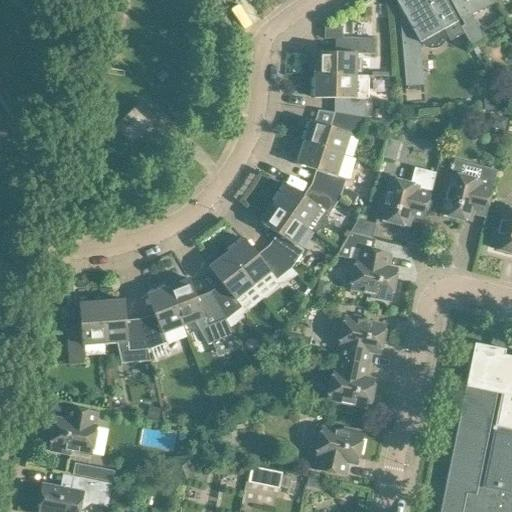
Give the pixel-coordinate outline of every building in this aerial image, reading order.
[(395,0),(399,6),(405,87),(423,85),(420,43),(444,30),(451,42),(465,34),(461,27),(445,0),(395,0)] [(450,0),(465,26),(461,28),(465,34),(472,47),(485,40),(472,15),(497,3),(495,0),(450,0)] [(324,27),(324,39),(335,39),(343,39),(343,27),(324,27)] [(315,53),(314,76),(356,76),(356,73),(356,55),(374,55),(374,40),(343,39),(335,39),(335,40),(340,41),(340,53),(335,53),(315,53)] [(314,76),(314,99),(334,99),(340,99),(339,114),(365,119),(366,98),(369,98),(369,77),(356,76),(314,76)] [(498,96),(485,97),(485,110),(498,109),(498,96)] [(115,128),(131,144),(136,141),(140,137),(144,133),(148,129),(152,125),(155,120),(139,104),(115,128)] [(311,121),(304,143),(343,156),(350,135),(359,138),(365,119),(339,114),(334,113),(334,114),(339,115),(335,129),(330,128),(311,121)] [(490,115),(488,120),(492,128),(506,132),(509,119),(490,115)] [(304,143),(297,165),(316,171),(321,173),(316,187),(311,185),(316,188),(340,199),(346,179),(349,178),(355,160),(343,156),(304,143)] [(376,219),(406,227),(409,227),(410,225),(411,219),(424,222),(436,174),(415,168),(410,185),(390,180),(384,201),(381,200),(376,219)] [(464,221),(468,222),(471,222),(471,220),(473,214),(486,217),(493,186),(480,183),(481,182),(448,174),(443,193),(447,194),(442,215),(464,221)] [(287,185),(274,204),(308,228),(316,233),(318,230),(329,228),(327,218),(340,199),(316,188),(308,200),(303,197),(287,185)] [(346,190),(341,199),(354,206),(359,197),(346,190)] [(274,204),(261,223),(277,234),(282,237),(273,250),(269,246),(269,247),(273,250),(292,268),(304,251),(295,245),(308,228),(274,204)] [(511,253),(511,210),(504,208),(498,229),(495,228),(490,248),(511,253)] [(351,233),(372,239),(376,225),(358,220),(351,233)] [(375,239),(372,239),(351,233),(338,256),(349,257),(352,246),(360,248),(357,261),(356,261),(350,290),(371,295),(371,298),(391,302),(396,276),(397,272),(397,269),(389,268),(392,255),(373,251),(375,239)] [(245,240),(227,254),(253,286),(269,273),(276,281),(292,268),(273,250),(261,260),(257,255),(245,240)] [(227,254),(209,268),(222,284),(225,288),(213,297),(211,292),(210,293),(213,298),(226,320),(242,308),(236,300),(253,286),(227,254)] [(189,279),(168,288),(183,326),(195,322),(208,345),(212,343),(234,335),(235,335),(231,329),(226,320),(213,298),(199,303),(197,298),(189,279)] [(141,320),(140,320),(141,325),(147,351),(167,343),(163,334),(183,326),(168,288),(147,296),(154,315),(156,320),(142,325),(141,320)] [(125,301),(102,303),(105,344),(117,343),(121,363),(150,360),(147,351),(141,325),(126,326),(126,321),(125,301)] [(105,344),(102,303),(79,304),(81,330),(68,331),(68,325),(66,325),(69,365),(85,364),(83,346),(105,344)] [(381,349),(386,326),(345,317),(339,347),(340,347),(337,359),(369,366),(371,353),(377,354),(380,355),(380,352),(381,349)] [(282,333),(280,347),(293,349),(296,336),(282,333)] [(492,336),(490,347),(506,350),(508,339),(492,336)] [(506,351),(475,344),(440,511),(511,511),(511,357),(505,356),(506,351)] [(369,366),(337,359),(335,372),(334,371),(328,401),(369,409),(373,386),(374,382),(375,380),(372,379),(366,378),(369,366)] [(256,376),(247,383),(254,393),(264,387),(256,376)] [(218,390),(214,396),(215,400),(219,404),(224,403),(227,399),(227,394),(223,390),(218,390)] [(50,452),(70,455),(70,452),(91,456),(97,426),(96,426),(98,413),(67,407),(64,420),(56,418),(50,452)] [(150,408),(147,418),(159,421),(161,411),(150,408)] [(349,464),(354,465),(357,465),(357,463),(358,459),(364,433),(344,429),(343,432),(322,428),(316,457),(317,457),(314,470),(346,477),(349,464)] [(230,429),(215,432),(218,449),(233,446),(230,429)] [(190,459),(169,463),(169,464),(186,480),(190,459)] [(72,476),(100,481),(102,469),(75,464),(72,476)] [(254,467),(251,479),(265,482),(268,470),(254,467)] [(112,485),(72,477),(70,490),(43,485),(37,511),(79,511),(80,510),(82,510),(91,504),(108,508),(112,485)] [(308,478),(306,487),(319,490),(320,481),(308,478)]
